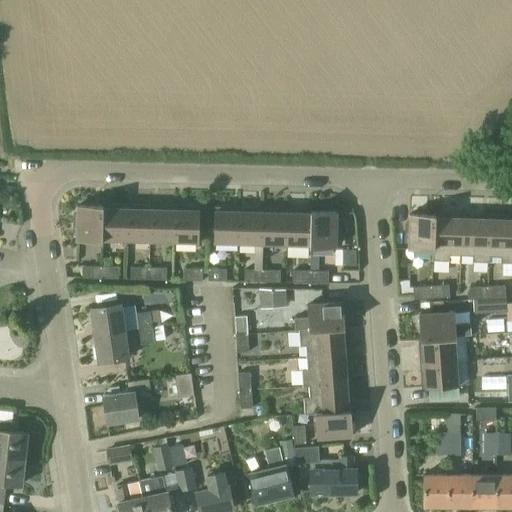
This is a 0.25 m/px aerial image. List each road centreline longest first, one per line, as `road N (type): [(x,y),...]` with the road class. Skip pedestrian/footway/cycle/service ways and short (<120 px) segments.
road 1 (residential): [(396,511),(371,183)]
road 2 (residential): [(371,183),(70,174),(47,183)]
road 3 (residential): [(65,392),(42,202),(47,183)]
road 4 (residential): [(511,189),(371,183)]
road 5 (residential): [(81,511),(65,392)]
